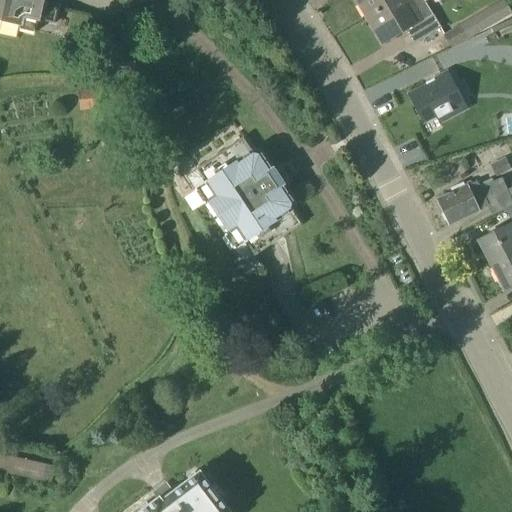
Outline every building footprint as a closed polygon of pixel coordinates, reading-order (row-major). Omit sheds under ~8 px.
[(0,0),(0,21),(20,26),(19,30),(35,34),(38,21),(54,25),(59,0),(0,0)] [(396,0),(354,0),(365,18),(396,0)] [(431,16),(421,0),(396,0),(365,18),(381,46),(409,29),(417,42),(439,29),(431,16)] [(449,50),(468,40),(460,26),(442,37),(449,50)] [(454,66),(472,57),(467,46),(449,55),(454,66)] [(99,72),(134,71),(133,47),(99,47),(99,72)] [(440,125),(465,110),(445,74),(432,81),(433,83),(408,96),(423,124),(436,118),(440,125)] [(79,112),(115,110),(114,91),(78,92),(79,112)] [(252,154),(243,140),(196,172),(205,185),(194,193),(204,207),(208,204),(228,235),(224,238),(234,252),(245,244),(254,258),(301,227),(292,213),(296,210),(281,189),(288,184),(277,168),(271,173),(256,151),(252,154)] [(495,178),(509,171),(504,159),(489,166),(495,178)] [(511,187),(506,191),(500,179),(479,189),(476,183),(468,187),(466,186),(436,200),(449,227),(478,213),(479,211),(487,206),(491,215),(503,209),(511,205),(511,187)] [(489,266),(511,254),(511,227),(510,224),(477,242),(489,266)] [(511,254),(489,266),(503,291),(511,286),(511,254)] [(0,472),(44,482),(47,466),(0,456),(0,472)] [(229,511),(199,472),(161,501),(159,498),(139,511),(229,511)]
